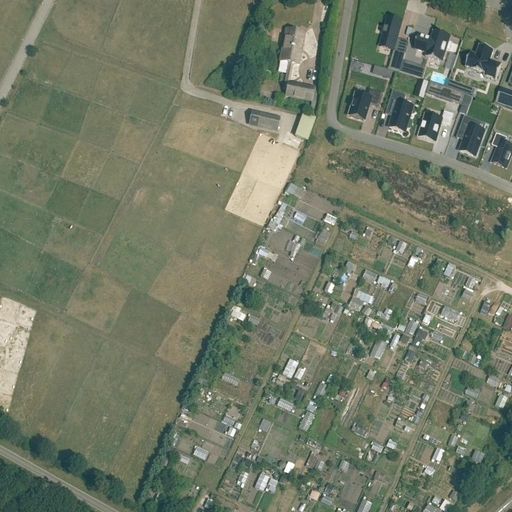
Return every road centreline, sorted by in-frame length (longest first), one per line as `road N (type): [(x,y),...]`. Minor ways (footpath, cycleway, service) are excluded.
road 1 (residential): [(349,0),(333,123),(511,188)]
road 2 (primary): [(112,511),(0,448)]
